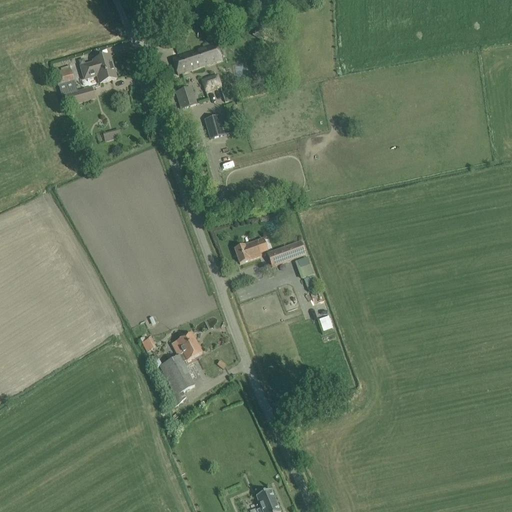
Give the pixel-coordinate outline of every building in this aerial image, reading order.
[(216,46),(173,60),(178,75),(221,61),(216,46)] [(99,85),(117,80),(110,57),(93,62),(93,64),(80,68),(84,81),(97,77),(99,85)] [(69,69),(53,73),(60,90),(75,85),(69,69)] [(217,77),(201,82),(205,94),(221,88),(217,77)] [(68,107),(95,100),(91,87),(65,95),(68,107)] [(179,110),(196,105),(191,90),(174,95),(179,110)] [(205,121),(210,139),(224,135),(218,117),(205,121)] [(106,144),(122,138),(119,130),(103,136),(106,144)] [(244,248),(244,247),(234,251),(240,266),(261,258),(256,243),(244,248)] [(301,244),(267,256),(272,269),(306,257),(301,244)] [(307,260),(295,264),(301,281),(313,277),(307,260)] [(319,319),(323,333),(334,330),(330,316),(319,319)] [(255,333),(264,355),(273,351),(269,339),(274,337),(271,327),(255,333)] [(160,368),(176,398),(194,388),(182,365),(187,362),(187,363),(202,355),(191,335),(176,343),(177,344),(172,347),(178,358),(160,368)] [(146,354),(155,349),(150,339),(141,344),(146,354)] [(256,511),(279,511),(271,492),(256,498),(261,510),(257,511),(256,511)]
